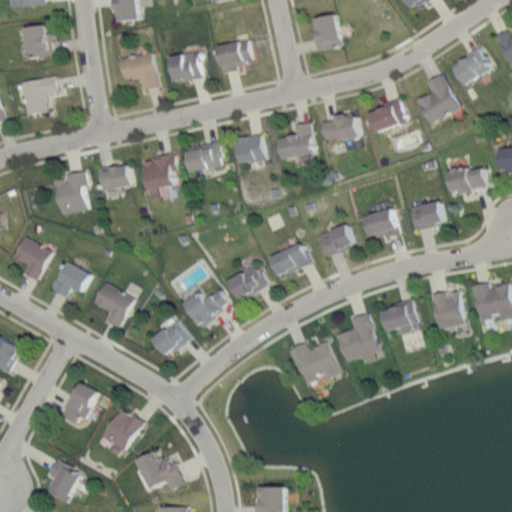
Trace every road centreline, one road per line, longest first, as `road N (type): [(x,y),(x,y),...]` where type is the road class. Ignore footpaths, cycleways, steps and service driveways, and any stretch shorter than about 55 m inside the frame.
road 1 (residential): [(0,157),(300,88),(415,48),(487,0)]
road 2 (residential): [(175,398),(243,342),(328,294),(476,251),(511,228)]
road 3 (residential): [(222,511),(216,461),(175,398),(0,297)]
road 4 (residential): [(65,337),(8,488)]
road 5 (residential): [(102,131),(81,0)]
